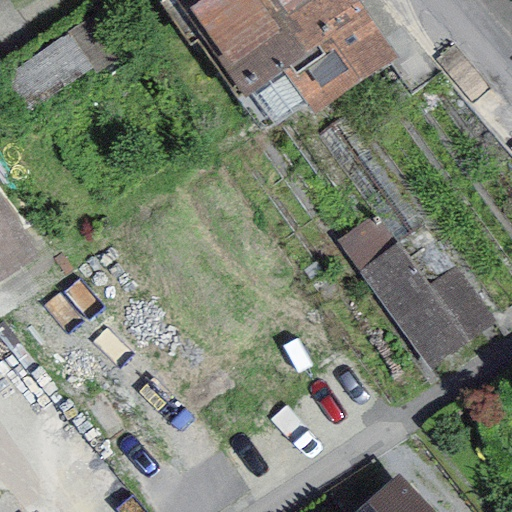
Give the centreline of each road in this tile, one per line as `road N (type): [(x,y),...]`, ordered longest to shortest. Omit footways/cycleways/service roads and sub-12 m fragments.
road 1 (residential): [(505,353),(264,511)]
road 2 (residential): [(511,117),(414,0)]
